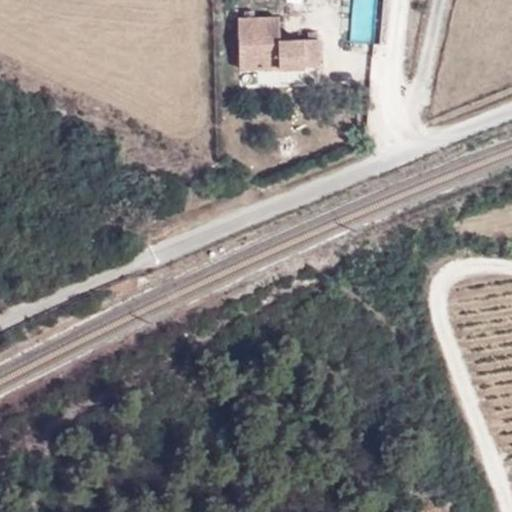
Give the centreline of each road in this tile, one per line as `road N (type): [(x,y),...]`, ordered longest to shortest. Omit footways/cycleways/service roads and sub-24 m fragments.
road 1 (unclassified): [(386,158),(0,317)]
road 2 (residential): [(386,158),(402,0)]
road 3 (unclassified): [(511,111),(386,158)]
